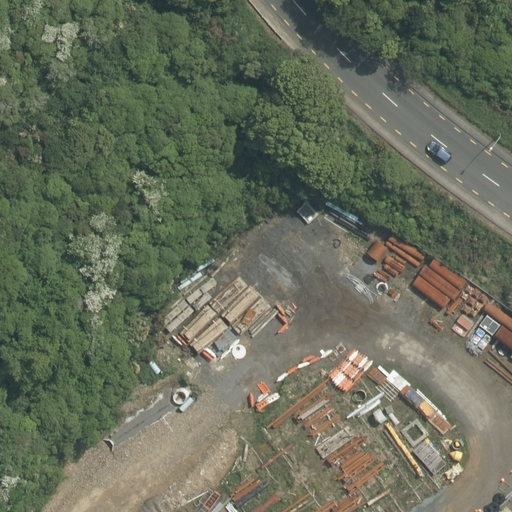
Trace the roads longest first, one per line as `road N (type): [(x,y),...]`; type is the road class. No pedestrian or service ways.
road 1 (unknown): [(259,340),(365,342),(425,361),(511,480)]
road 2 (tertiary): [(295,0),(361,67),(511,183)]
